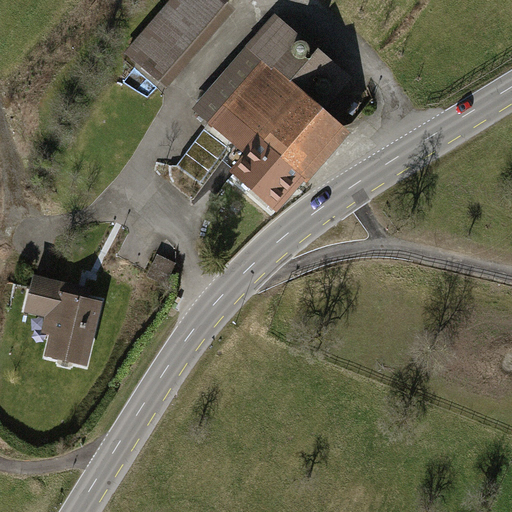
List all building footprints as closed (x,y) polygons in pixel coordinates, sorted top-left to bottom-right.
[(163,0),(121,49),(153,77),(219,0),(163,0)] [(275,14),(195,109),(245,152),(227,173),(268,208),(340,123),(319,105),(345,74),(275,14)] [(204,120),(162,176),(189,196),(231,140),(204,120)] [(170,264),(153,255),(144,272),(161,281),(170,264)] [(98,293),(30,276),(23,305),(46,311),(42,328),(50,330),(44,354),(80,363),(98,293)]
